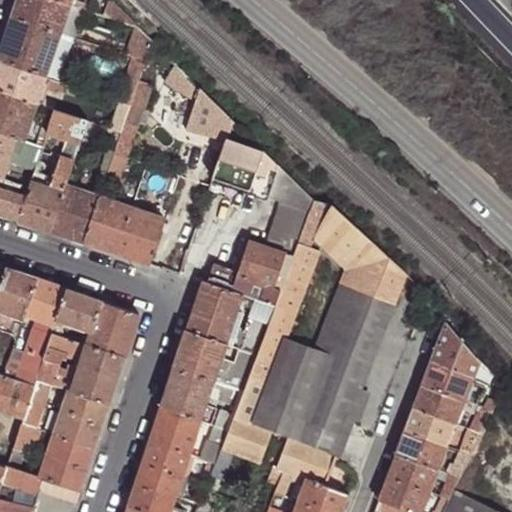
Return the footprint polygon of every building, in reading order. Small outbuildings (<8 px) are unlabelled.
[(65,19),(70,4),(58,0),(18,0),(13,17),(60,33),(65,19)] [(123,23),(137,27),(111,0),(103,0),(100,9),(101,9),(100,14),(114,19),(123,23)] [(78,23),(83,8),(70,4),(65,19),(78,23)] [(59,36),(60,33),(13,17),(0,54),(0,60),(46,75),(59,36)] [(60,33),(73,38),(78,23),(65,19),(60,33)] [(119,36),(123,23),(114,19),(110,33),(119,36)] [(117,40),(148,50),(151,40),(137,27),(123,23),(119,36),(117,40)] [(51,78),(55,79),(68,39),(59,36),(46,75),(51,78)] [(161,57),(173,61),(151,40),(148,50),(148,53),(161,57)] [(98,53),(100,47),(83,41),(79,52),(91,56),(93,51),(98,53)] [(152,84),(161,57),(148,53),(145,62),(130,105),(121,133),(117,145),(108,172),(107,176),(106,178),(118,183),(137,128),(138,124),(143,110),(145,110),(153,85),(152,84)] [(130,105),(145,62),(134,58),(119,101),(130,105)] [(44,82),(46,75),(0,60),(0,92),(36,104),(44,82)] [(186,90),(190,79),(174,62),(167,84),(186,90)] [(52,87),(55,79),(51,78),(49,84),(44,82),(36,104),(45,107),(52,87)] [(64,91),(67,83),(55,79),(52,87),(64,91)] [(225,140),(232,121),(199,89),(186,129),(225,140)] [(34,109),(36,104),(0,92),(0,132),(16,138),(24,140),(34,109)] [(121,133),(130,105),(119,101),(109,129),(121,133)] [(43,112),(45,107),(36,104),(34,109),(43,112)] [(70,115),(87,121),(90,112),(73,106),(70,115)] [(48,133),(54,111),(45,107),(43,112),(38,130),(48,133)] [(83,133),(87,121),(70,115),(54,111),(48,133),(60,137),(67,139),(80,143),(83,133)] [(102,140),(106,127),(87,121),(83,133),(102,140)] [(117,145),(121,133),(109,129),(106,127),(102,140),(117,145)] [(9,161),(16,138),(0,132),(0,176),(3,177),(9,161)] [(43,147),(46,139),(40,137),(38,145),(43,147)] [(36,169),(43,147),(38,145),(24,140),(16,138),(9,161),(36,169)] [(225,140),(212,178),(249,191),(261,153),(225,140)] [(73,161),(75,156),(61,151),(60,157),(73,161)] [(312,200),(262,151),(261,153),(249,191),(266,197),(266,199),(279,203),(266,242),(292,253),(296,244),(312,200)] [(65,185),(73,161),(60,157),(53,178),(49,188),(62,193),(65,185)] [(41,174),(35,171),(31,183),(37,185),(41,174)] [(37,185),(49,188),(53,178),(41,174),(37,185)] [(27,197),(30,186),(3,177),(0,176),(0,213),(19,220),(27,197)] [(118,183),(106,178),(104,184),(116,188),(118,183)] [(37,185),(31,183),(30,186),(27,197),(19,220),(50,230),(62,193),(49,188),(37,185)] [(99,197),(65,185),(62,193),(50,230),(85,243),(99,197)] [(131,209),(99,197),(85,243),(116,253),(131,209)] [(405,274),(331,206),(313,237),(349,269),(405,274)] [(164,220),(131,209),(116,253),(149,264),(164,220)] [(188,249),(195,228),(183,224),(176,245),(188,249)] [(274,305),(278,290),(273,288),(285,254),(247,240),(237,274),(232,292),(242,295),(252,298),(274,305)] [(319,253),(296,244),(292,253),(291,256),(278,290),(274,305),(269,316),(255,353),(248,370),(247,376),(269,384),(286,341),(319,253)] [(179,274),(188,249),(176,245),(167,270),(179,274)] [(278,290),(291,256),(285,254),(273,288),(278,290)] [(202,281),(232,292),(237,274),(207,265),(202,281)] [(0,311),(23,319),(24,315),(37,278),(6,268),(0,285),(0,311)] [(393,305),(405,274),(349,269),(337,289),(314,352),(294,405),(297,416),(291,435),(337,453),(393,305)] [(417,289),(405,274),(393,305),(410,309),(417,289)] [(37,278),(24,315),(32,318),(37,319),(54,325),(56,319),(66,288),(37,278)] [(202,281),(201,282),(186,330),(226,344),(242,295),(232,292),(202,281)] [(102,301),(66,288),(56,319),(67,323),(92,331),(102,301)] [(269,316),(274,305),(252,298),(249,309),(251,310),(269,316)] [(88,344),(124,357),(138,313),(102,301),(92,331),(90,338),(88,344)] [(255,353),(269,316),(251,310),(237,347),(239,348),(255,353)] [(35,385),(37,380),(46,348),(52,332),(54,325),(37,319),(20,373),(17,379),(35,385)] [(54,325),(52,332),(63,336),(65,330),(67,323),(56,319),(54,325)] [(445,323),(444,326),(430,362),(472,378),(478,361),(445,323)] [(222,356),(226,344),(186,330),(173,368),(213,381),(222,356)] [(52,332),(46,348),(63,354),(68,338),(66,337),(63,336),(52,332)] [(0,373),(4,375),(7,369),(16,342),(12,336),(8,334),(6,339),(0,357),(0,373)] [(82,336),(80,342),(86,344),(88,344),(90,338),(82,336)] [(80,342),(68,338),(63,354),(62,355),(77,359),(81,361),(86,344),(80,342)] [(270,428),(291,435),(297,416),(294,405),(314,352),(286,341),(269,384),(253,426),(269,432),(270,428)] [(109,404),(124,357),(88,344),(86,344),(81,361),(79,368),(71,391),(109,404)] [(50,384),(53,385),(59,367),(62,355),(63,354),(46,348),(37,380),(50,384)] [(234,361),(222,356),(213,381),(224,385),(241,391),(247,376),(248,370),(255,353),(239,348),(234,361)] [(495,380),(478,361),(472,378),(487,385),(492,386),(495,380)] [(430,362),(421,386),(463,401),(472,378),(430,362)] [(68,390),(71,391),(79,368),(74,366),(69,365),(67,370),(59,367),(53,385),(62,388),(68,390)] [(201,419),(213,381),(173,368),(160,407),(201,419)] [(4,375),(17,379),(20,373),(7,369),(4,375)] [(23,418),(35,385),(17,379),(4,375),(0,373),(0,410),(1,411),(12,415),(23,418)] [(269,384),(247,376),(241,391),(235,405),(233,412),(231,419),(253,426),(269,384)] [(36,428),(50,384),(37,380),(35,385),(23,418),(22,423),(36,428)] [(503,389),(495,380),(492,386),(487,385),(476,406),(482,408),(492,412),(503,389)] [(235,405),(241,391),(224,385),(219,399),(235,405)] [(421,386),(413,409),(455,424),(460,408),(463,401),(421,386)] [(101,428),(109,404),(71,391),(68,390),(66,396),(54,435),(94,448),(101,428)] [(476,406),(463,401),(460,408),(478,415),(482,408),(476,406)] [(190,454),(197,429),(201,419),(160,407),(148,442),(190,454)] [(478,415),(470,430),(481,434),(492,412),(482,408),(478,415)] [(413,409),(404,431),(446,446),(455,424),(413,409)] [(231,419),(233,412),(227,410),(222,422),(228,424),(231,419)] [(0,415),(11,419),(12,415),(1,411),(0,414),(0,415)] [(22,423),(23,418),(12,415),(11,419),(0,451),(0,464),(7,467),(14,448),(22,423)] [(223,439),(228,424),(222,422),(210,418),(206,432),(223,439)] [(253,426),(231,419),(228,424),(223,439),(221,446),(232,450),(258,460),(269,432),(253,426)] [(36,428),(22,423),(14,448),(25,452),(32,454),(33,451),(41,430),(36,428)] [(470,430),(459,451),(470,455),(481,434),(470,430)] [(404,431),(395,455),(437,470),(446,446),(404,431)] [(87,470),(94,448),(54,435),(47,455),(87,470)] [(278,468),(282,469),(291,473),(306,479),(325,486),(334,463),(337,453),(291,435),(278,468)] [(183,474),(190,454),(148,442),(142,461),(183,474)] [(232,450),(221,446),(218,452),(216,460),(224,464),(226,465),(232,450)] [(25,452),(14,448),(7,467),(18,470),(25,452)] [(216,460),(218,452),(210,448),(206,460),(215,462),(216,460)] [(459,451),(450,474),(459,478),(470,455),(459,451)] [(79,491),(87,470),(47,455),(39,478),(44,479),(79,491)] [(395,455),(387,477),(428,493),(437,470),(395,455)] [(212,470),(215,462),(206,460),(204,467),(212,470)] [(224,464),(216,460),(215,462),(212,470),(208,482),(207,484),(213,486),(217,477),(220,478),(224,464)] [(175,496),(183,474),(142,461),(135,484),(175,496)] [(18,470),(7,467),(2,482),(38,493),(39,493),(44,479),(39,478),(18,470)] [(274,492),(284,496),(291,473),(282,469),(274,492)] [(450,474),(439,497),(449,501),(454,492),(459,478),(450,474)] [(387,477),(378,500),(406,511),(409,511),(420,511),(428,493),(387,477)] [(76,503),(79,491),(44,479),(39,493),(76,503)] [(325,511),(341,511),(348,495),(325,486),(306,479),(298,501),(325,511)] [(0,488),(0,500),(33,509),(38,493),(2,482),(0,488)] [(135,484),(127,506),(146,511),(170,511),(172,507),(175,496),(135,484)] [(193,502),(199,504),(204,492),(195,489),(192,501),(193,502)] [(497,511),(454,492),(449,501),(444,511),(497,511)] [(72,511),(76,503),(39,493),(38,493),(33,509),(31,511),(72,511)] [(439,497),(432,511),(444,511),(449,501),(439,497)] [(0,511),(31,511),(33,509),(0,500),(0,511)] [(378,500),(376,508),(387,511),(405,511),(406,511),(378,500)] [(325,511),(298,501),(294,511),(325,511)] [(189,511),(191,511),(196,511),(199,504),(193,502),(189,511)]
